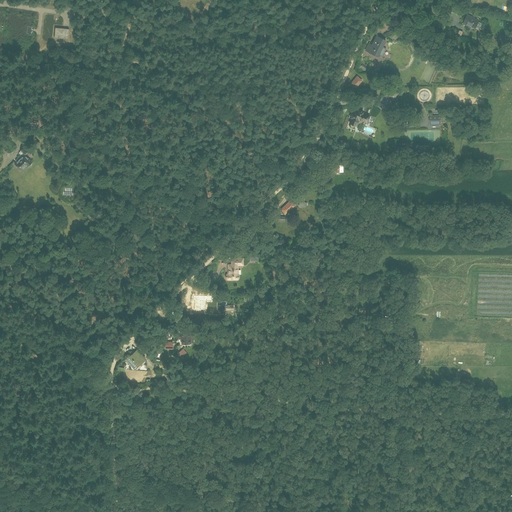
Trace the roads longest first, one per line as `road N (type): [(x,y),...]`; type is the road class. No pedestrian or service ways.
road 1 (track): [(304,164),(113,359),(111,386)]
road 2 (track): [(275,400),(378,413),(511,415)]
road 3 (track): [(304,164),(382,0)]
road 4 (track): [(111,386),(118,511)]
